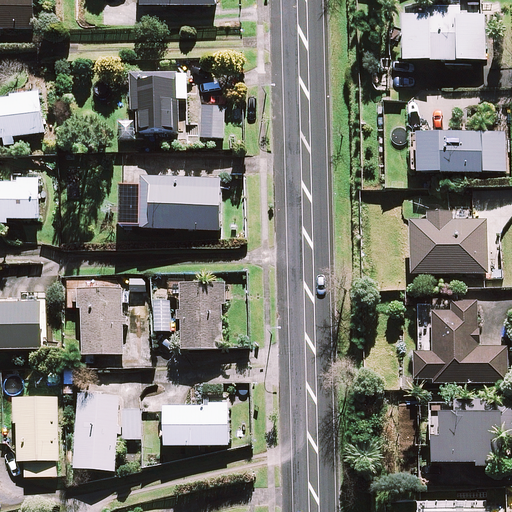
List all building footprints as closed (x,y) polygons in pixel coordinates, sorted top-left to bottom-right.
[(0,0),(0,32),(34,33),(34,0),(0,0)] [(428,5),(428,10),(409,9),(406,54),(487,58),(489,8),(428,5)] [(179,74),(132,74),(133,110),(138,110),(138,128),(179,128),(179,74)] [(0,139),(46,133),(41,94),(0,100),(0,139)] [(227,137),(226,107),(202,107),(202,137),(227,137)] [(507,131),(419,128),(418,167),(472,169),(471,184),(505,185),(507,131)] [(0,226),(12,226),(12,221),(42,220),(40,183),(0,183),(0,226)] [(224,228),(225,186),(124,184),(123,225),(224,228)] [(453,208),(416,207),(414,270),(485,272),(486,220),(453,219),(453,208)] [(124,276),(103,276),(103,291),(84,291),(85,356),(125,355),(124,276)] [(224,348),(224,282),(184,282),(183,347),(224,348)] [(507,383),(511,299),(454,296),(453,308),(421,307),(418,379),(507,383)] [(176,301),(154,302),(155,331),(177,330),(176,301)] [(0,352),(44,352),(43,306),(0,306),(0,352)] [(118,441),(119,410),(120,397),(80,395),(77,470),(117,471),(118,441)] [(61,463),(58,398),(17,400),(21,481),(58,479),(57,463),(61,463)] [(231,443),(230,403),(166,405),(168,445),(231,443)] [(496,460),(498,409),(436,407),(434,458),(496,460)] [(119,410),(118,441),(142,442),(143,411),(119,410)]
